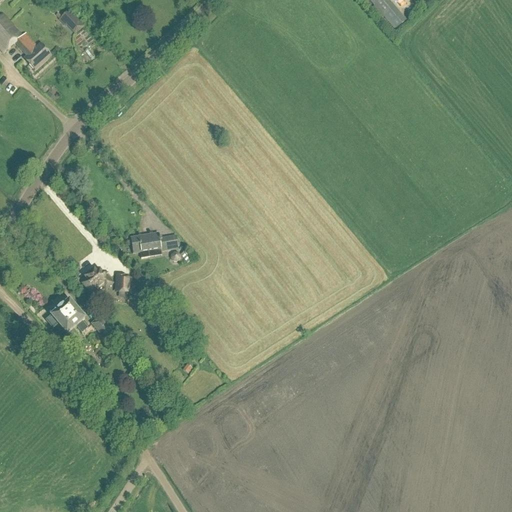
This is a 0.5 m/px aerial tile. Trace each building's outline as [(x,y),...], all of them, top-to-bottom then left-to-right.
[(379,0),(372,6),(395,32),(406,22),(386,0),(379,0)] [(378,36),(385,30),(363,3),(356,9),(378,36)] [(60,21),(66,28),(67,27),(75,35),(84,27),(69,13),(65,16),(60,21)] [(0,18),(0,51),(4,56),(15,45),(27,58),(24,61),(35,73),(52,58),(39,44),(36,46),(26,35),(24,37),(21,33),(19,34),(3,16),(0,18)] [(130,240),(131,246),(133,257),(140,256),(148,254),(149,254),(160,252),(161,252),(161,253),(161,254),(169,253),(169,252),(166,239),(158,241),(157,235),(130,240)] [(186,252),(181,257),(188,264),(193,260),(186,252)] [(178,254),(174,254),(171,257),(170,261),(173,264),(177,264),(180,261),(180,257),(178,254)] [(79,284),(92,299),(104,289),(106,292),(112,287),(103,276),(101,277),(95,271),(79,284)] [(116,277),(115,294),(132,295),(132,281),(127,281),(127,278),(116,277)] [(82,335),(88,330),(83,324),(85,322),(69,304),(46,323),(52,331),(57,326),(67,337),(76,329),(82,335)] [(143,314),(159,332),(165,327),(149,308),(143,314)] [(91,326),(105,341),(112,335),(99,319),(91,326)] [(188,376),(193,370),(187,366),(183,372),(188,376)]
